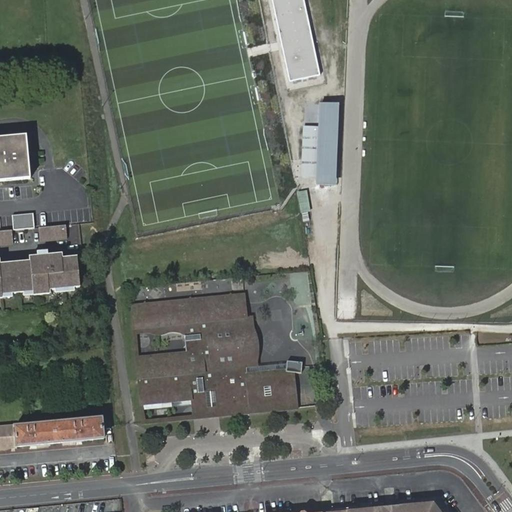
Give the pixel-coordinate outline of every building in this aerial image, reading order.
[(304,0),(271,0),(290,82),(320,76),(304,0)] [(337,106),(319,105),(319,128),(317,177),(317,185),(335,185),(337,106)] [(317,177),(319,128),(303,128),(302,176),(317,177)] [(31,139),(0,142),(0,179),(34,177),(31,139)] [(309,212),(305,191),(298,192),(301,213),(309,212)] [(16,215),(18,230),(39,228),(37,214),(16,215)] [(73,239),(71,225),(44,228),(46,241),(73,239)] [(18,230),(0,231),(0,245),(19,244),(18,230)] [(37,262),(5,264),(0,264),(0,298),(9,298),(8,295),(39,291),(39,295),(55,293),(54,289),(86,287),(83,257),(68,259),(67,254),(52,256),(53,260),(37,262)] [(144,405),(190,400),(191,400),(197,399),(200,398),(202,397),(203,394),(203,393),(215,391),(218,415),(287,409),(286,391),(294,390),(292,373),(301,374),(301,367),(301,363),(286,362),(286,364),(285,371),(242,375),(241,369),(236,319),(245,318),(243,296),(231,296),(229,293),(227,297),(193,300),(189,297),(187,301),(147,305),(143,302),(141,305),(131,306),(133,330),(143,327),(144,333),(147,333),(150,333),(154,335),(157,335),(161,334),(170,332),(176,332),(183,335),(185,353),(135,358),(140,405),(144,405)] [(285,371),(286,364),(256,367),(250,316),(245,318),(236,319),(241,369),(242,375),(285,371)] [(296,407),(294,390),(286,391),(287,409),(296,408),(296,407)] [(190,400),(192,418),(218,415),(215,391),(203,393),(203,394),(202,397),(200,398),(197,399),(191,400),(190,400)] [(102,418),(0,427),(0,448),(105,440),(102,418)] [(440,511),(432,502),(410,504),(410,508),(395,509),(395,511),(381,511),(382,510),(379,510),(377,508),(376,508),(373,509),(372,509),(371,511),(365,511),(354,511),(355,511),(350,511),(440,511)]
